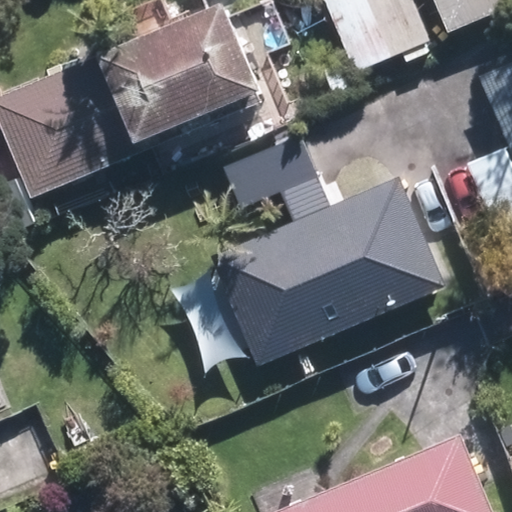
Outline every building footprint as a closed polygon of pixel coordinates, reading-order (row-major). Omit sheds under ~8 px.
[(250,74),(219,0),(184,0),(90,39),(95,49),(0,88),(0,116),(30,190),(259,96),(250,74)] [(428,33),(414,0),(323,0),(350,65),(428,33)] [(432,0),(443,25),(503,0),(432,0)] [(511,51),(480,65),(511,142),(511,51)] [(300,129),(223,160),(239,198),(316,167),(300,129)] [(511,156),(506,142),(464,159),(492,226),(511,218),(511,156)] [(395,169),(208,251),(257,363),(445,281),(395,169)] [(511,240),(502,244),(511,268),(511,240)] [(489,511),(454,427),(250,511),(489,511)]
